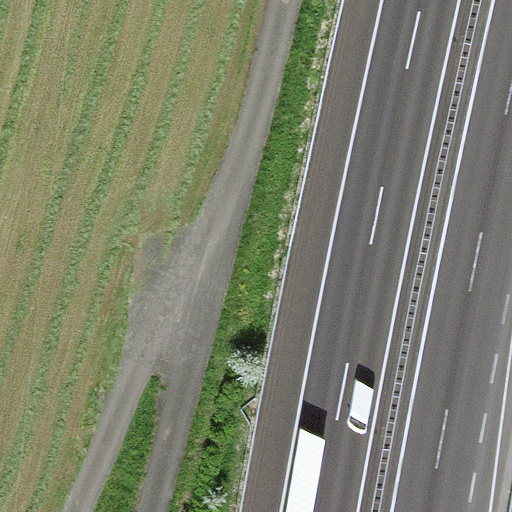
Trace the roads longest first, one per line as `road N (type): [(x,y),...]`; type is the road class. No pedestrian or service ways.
road 1 (unclassified): [(269,0),(207,303),(153,511)]
road 2 (motorway): [(409,0),(317,511)]
road 3 (motorway): [(433,511),(511,111)]
